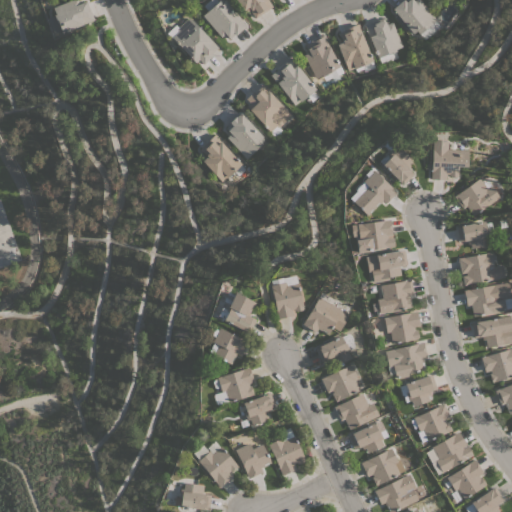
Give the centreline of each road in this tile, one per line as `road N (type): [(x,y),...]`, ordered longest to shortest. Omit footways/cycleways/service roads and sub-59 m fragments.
road 1 (residential): [(511,468),(455,371),(422,210)]
road 2 (residential): [(183,114),(296,17),(339,0)]
road 3 (residential): [(277,351),(352,511)]
road 4 (residential): [(113,0),(171,110),(183,114)]
